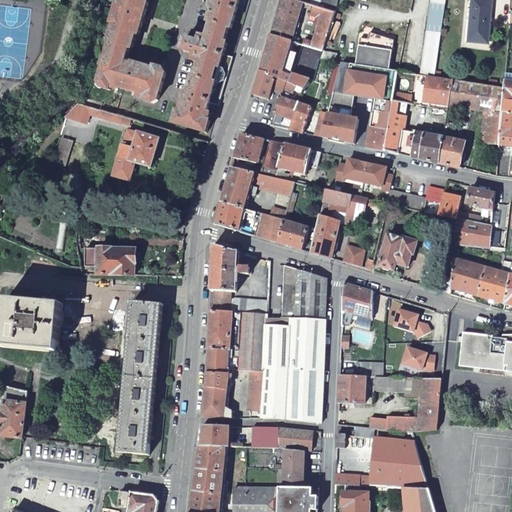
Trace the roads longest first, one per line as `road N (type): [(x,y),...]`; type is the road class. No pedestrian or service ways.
road 1 (residential): [(230,123),(511,186)]
road 2 (residential): [(325,511),(339,271)]
road 3 (residential): [(195,296),(0,279)]
road 4 (secondary): [(195,296),(175,487)]
road 5 (residential): [(511,321),(339,271)]
road 6 (residential): [(175,487),(28,468),(0,472)]
road 7 (residential): [(339,271),(199,231)]
road 8 (secondary): [(269,0),(230,123)]
